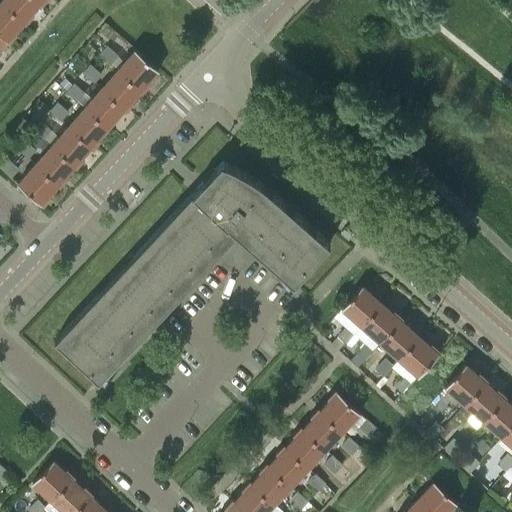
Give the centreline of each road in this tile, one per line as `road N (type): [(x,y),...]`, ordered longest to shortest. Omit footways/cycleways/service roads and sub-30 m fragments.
road 1 (residential): [(511,354),(206,76)]
road 2 (residential): [(47,246),(206,76)]
road 3 (residential): [(126,466),(267,318)]
road 4 (residential): [(126,466),(0,347)]
